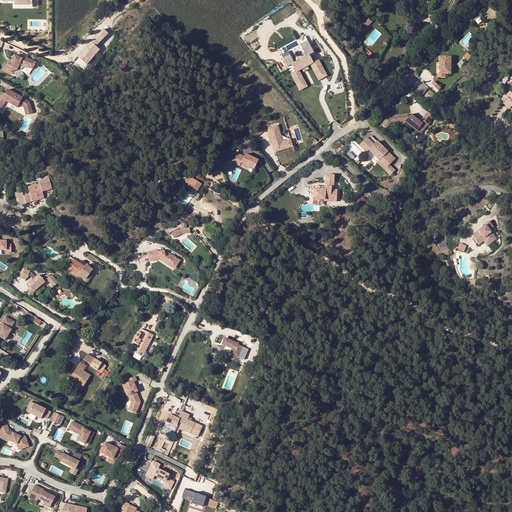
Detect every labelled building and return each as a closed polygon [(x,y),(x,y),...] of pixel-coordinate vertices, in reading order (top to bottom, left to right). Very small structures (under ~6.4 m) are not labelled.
[(364,23),(362,25),(366,28),(371,22),(367,19),(367,20),(364,23)] [(77,54),(69,65),(79,69),(83,64),(85,65),(98,50),(94,46),(107,34),(101,29),(87,43),(77,54)] [(318,80),(325,77),(306,35),(297,39),(304,56),(293,61),(288,50),(281,53),(290,73),(290,72),(299,91),(307,87),(300,69),(310,64),(318,80)] [(462,57),(467,61),(472,57),(467,53),(462,57)] [(14,55),(13,55),(12,56),(11,59),(9,63),(6,61),(5,64),(4,64),(1,71),(8,74),(13,72),(14,73),(21,70),(21,68),(20,69),(19,66),(20,65),(20,63),(21,61),(21,59),(17,57),(14,55)] [(437,73),(437,78),(445,78),(445,74),(451,74),(451,57),(440,57),(440,73),(437,73)] [(23,62),(22,64),(25,66),(31,69),(35,62),(25,58),(23,62)] [(1,98),(0,97),(0,109),(4,101),(16,108),(18,105),(22,107),(24,115),(32,113),(28,102),(22,98),(6,89),(3,94),(1,98)] [(511,91),(510,93),(508,91),(504,96),(506,98),(502,102),(509,108),(511,104),(511,91)] [(427,112),(423,117),(430,122),(434,117),(427,112)] [(410,114),(393,116),(394,123),(405,122),(417,131),(420,126),(424,129),(430,122),(423,117),(419,122),(410,114)] [(267,127),(274,152),(293,147),(290,138),(283,140),(278,124),(267,127)] [(359,146),(366,153),(369,150),(379,160),(381,159),(389,166),(395,159),(377,141),(374,144),(367,137),(359,146)] [(253,168),(258,159),(245,152),(243,155),(237,152),(232,162),(240,166),(241,163),(253,168)] [(379,160),(377,163),(384,170),(389,166),(381,159),(379,160)] [(325,187),(313,186),(312,199),(325,200),(325,197),(337,198),(337,190),(331,190),(331,187),(334,188),(334,175),(326,175),(325,187)] [(189,195),(183,205),(186,207),(201,185),(199,183),(201,180),(198,178),(195,181),(190,178),(188,179),(185,183),(186,185),(182,190),(186,193),(191,187),(192,188),(188,194),(189,195)] [(29,189),(15,193),(17,199),(18,199),(19,206),(44,199),(42,192),(52,189),(49,179),(39,182),(40,184),(28,188),(29,189)] [(199,183),(201,185),(206,188),(209,182),(203,181),(202,181),(201,180),(199,183)] [(189,195),(188,194),(182,204),(180,207),(179,208),(181,208),(183,205),(189,195)] [(359,206),(366,203),(362,196),(355,199),(359,206)] [(245,207),(236,200),(233,203),(242,210),(245,207)] [(187,220),(190,216),(182,209),(180,211),(178,214),(185,221),(187,220)] [(472,236),(479,245),(483,241),(487,246),(496,238),(485,225),(472,236)] [(0,249),(6,250),(6,252),(11,252),(11,244),(6,244),(6,240),(0,240),(0,249)] [(464,251),(466,245),(458,242),(456,249),(464,251)] [(154,265),(163,263),(179,274),(185,265),(169,254),(165,256),(164,254),(153,256),(154,265)] [(81,267),(82,265),(73,259),(66,269),(76,276),(77,274),(85,279),(90,273),(93,275),(94,272),(86,265),(84,267),(83,268),(81,267)] [(476,271),(478,264),(471,262),(470,269),(476,271)] [(24,269),(21,278),(26,279),(27,277),(29,275),(30,276),(32,274),(30,271),(24,269)] [(77,274),(76,276),(86,283),(93,275),(90,273),(85,279),(77,274)] [(31,281),(27,284),(30,287),(34,292),(45,282),(49,281),(54,287),(58,283),(51,275),(50,276),(49,275),(40,276),(38,274),(35,277),(34,276),(32,278),(32,280),(31,281)] [(2,324),(2,325),(0,328),(0,335),(4,338),(9,330),(14,322),(5,317),(2,322),(3,322),(3,324),(2,324)] [(137,333),(132,343),(146,350),(153,336),(141,329),(139,333),(137,333)] [(221,345),(224,346),(232,349),(230,353),(238,357),(243,359),(248,349),(237,345),(234,343),(235,342),(224,337),(221,345)] [(83,359),(91,363),(89,365),(102,373),(107,365),(87,353),(83,359)] [(80,363),(74,372),(76,373),(72,379),(78,382),(77,385),(82,388),(90,375),(83,371),(86,366),(80,363)] [(76,373),(74,372),(69,380),(77,385),(78,382),(72,379),(76,373)] [(129,381),(121,384),(132,411),(138,409),(137,405),(142,403),(134,382),(137,380),(135,375),(128,378),(129,381)] [(35,404),(30,402),(26,412),(30,414),(35,404)] [(52,412),(35,404),(30,414),(42,419),(43,417),(48,419),(52,412)] [(60,415),(55,412),(51,421),(56,423),(60,415)] [(170,425),(168,430),(174,432),(176,428),(179,430),(180,428),(186,431),(185,432),(198,437),(203,427),(188,420),(190,416),(181,412),(178,419),(169,415),(165,423),(170,425)] [(65,417),(60,415),(56,423),(61,425),(65,417)] [(94,436),(96,431),(92,430),(92,431),(84,427),(85,426),(73,421),(69,429),(81,434),(79,440),(87,443),(87,442),(91,435),(94,436)] [(11,431),(8,425),(0,429),(3,435),(5,434),(6,436),(12,439),(11,441),(19,445),(21,451),(31,447),(27,437),(23,435),(22,437),(17,434),(11,431)] [(6,436),(5,434),(3,435),(1,435),(3,439),(10,443),(11,441),(12,439),(6,436)] [(150,435),(146,446),(150,448),(155,436),(150,435)] [(116,461),(121,455),(120,454),(121,452),(122,452),(126,448),(118,444),(116,448),(105,443),(100,452),(109,457),(116,461)] [(73,458),(58,451),(56,456),(63,460),(62,461),(74,467),(77,469),(81,461),(80,461),(73,458)] [(83,455),(76,451),(73,458),(80,461),(83,455)] [(152,459),(145,476),(153,479),(154,476),(165,481),(163,486),(171,490),(175,480),(167,477),(169,473),(158,468),(160,463),(152,459)] [(0,485),(0,491),(6,492),(9,478),(0,476),(0,485)] [(35,487),(29,498),(37,503),(38,501),(44,504),(43,506),(49,510),(51,506),(55,508),(58,502),(45,494),(43,492),(43,491),(35,487)] [(190,503),(202,506),(205,494),(183,488),(181,498),(191,500),(190,503)]
